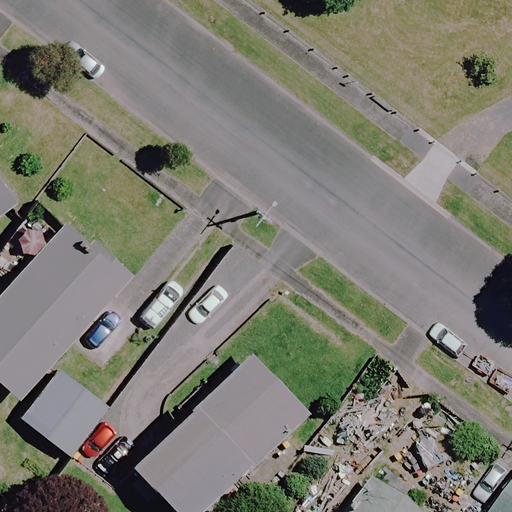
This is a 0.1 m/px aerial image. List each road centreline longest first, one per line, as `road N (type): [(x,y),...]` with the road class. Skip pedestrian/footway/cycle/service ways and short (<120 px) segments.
road 1 (residential): [(511,335),(357,227),(65,0)]
road 2 (track): [(357,227),(511,121)]
